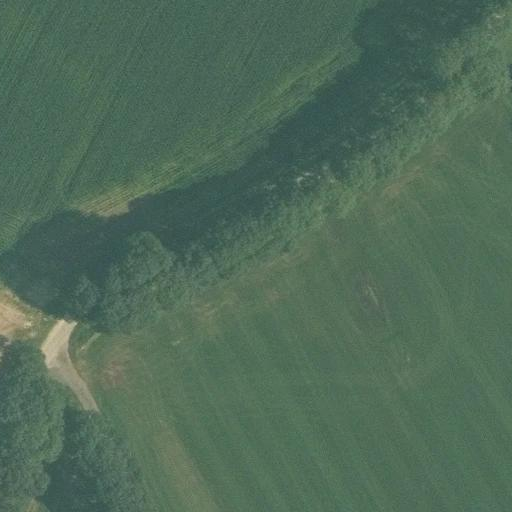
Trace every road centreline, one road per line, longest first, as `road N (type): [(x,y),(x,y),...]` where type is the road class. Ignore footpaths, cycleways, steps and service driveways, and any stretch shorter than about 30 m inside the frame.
road 1 (unclassified): [(55,324),(74,297),(361,134),(498,0)]
road 2 (unclassified): [(148,511),(55,324)]
road 3 (unclassified): [(0,441),(55,324)]
